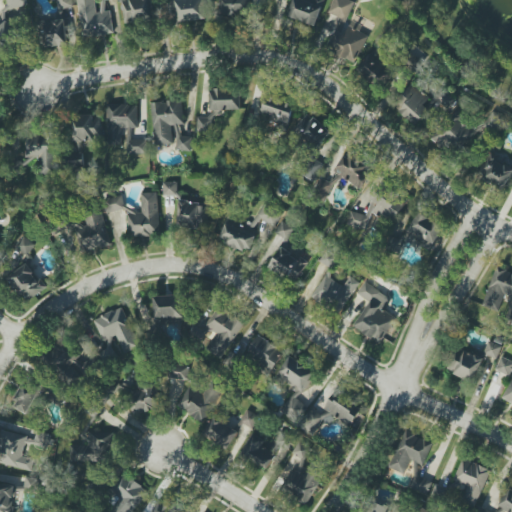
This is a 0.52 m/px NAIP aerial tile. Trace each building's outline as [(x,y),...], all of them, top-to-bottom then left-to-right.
[(0,48),(18,44),(11,15),(29,11),(26,0),(6,0),(8,8),(2,10),(4,22),(0,23),(0,48)] [(56,0),(58,11),(73,8),(71,0),(56,0)] [(77,0),(82,38),(114,34),(111,10),(106,11),(105,2),(96,3),(95,0),(77,0)] [(152,0),(119,0),(122,23),(155,19),(152,0)] [(176,0),(178,22),(206,19),(204,0),(176,0)] [(218,0),(218,15),(250,15),(250,0),(218,0)] [(291,0),(289,19),(319,24),(322,0),(291,0)] [(333,0),(328,14),(346,21),(355,2),(350,0),(333,0)] [(43,21),(44,47),(68,45),(66,20),(43,21)] [(367,34),(349,26),(345,34),(335,30),(326,50),(355,63),(367,34)] [(369,52),(358,72),(383,87),(394,67),(369,52)] [(429,109),(424,106),(431,97),(410,82),(393,107),(419,125),(429,109)] [(241,89),(210,89),(210,111),(242,110),(241,89)] [(262,120),(290,124),(294,103),(265,98),(262,120)] [(182,100),(152,101),(155,145),(172,144),(171,125),(184,124),(182,100)] [(108,104),(108,145),(125,145),(125,154),(145,154),(145,139),(132,140),(132,129),(138,128),(138,104),(108,104)] [(460,154),(478,132),(485,138),(493,128),(496,131),(503,122),(492,113),(480,128),(457,109),(432,139),(443,148),(447,143),(460,154)] [(293,128),(314,149),(331,133),(310,112),(293,128)] [(213,115),(207,115),(206,118),(198,117),(197,131),(211,132),(213,115)] [(102,117),(75,116),(74,141),(101,141),(102,117)] [(181,137),(181,126),(174,126),(174,150),(192,151),(192,137),(181,137)] [(57,134),(26,133),(25,165),(37,165),(37,174),(56,175),(57,134)] [(361,190),(374,170),(346,153),(328,182),(322,178),(313,190),(327,199),(340,177),(361,190)] [(506,189),(511,172),(511,164),(486,156),(478,179),(506,189)] [(317,180),(321,162),(312,160),(308,178),(317,180)] [(178,182),(164,182),(163,196),(177,196),(178,182)] [(397,223),(405,197),(376,188),(367,215),(350,210),(346,225),(365,231),(370,214),(397,223)] [(158,193),(141,193),(142,209),(124,209),(123,197),(105,198),(106,211),(127,210),(128,237),(160,236),(158,193)] [(207,227),(208,203),(179,202),(178,226),(207,227)] [(253,228),(228,219),(220,241),(250,252),(257,231),(254,230),(259,219),(276,226),(281,211),(262,204),(253,228)] [(431,250),(445,227),(419,211),(405,235),(431,250)] [(84,254),(112,244),(100,212),(86,218),(88,224),(75,229),(84,254)] [(295,228),(282,221),(275,233),(288,240),(295,228)] [(36,244),(23,235),(15,247),(28,256),(36,244)] [(270,267),(296,282),(310,257),(284,242),(270,267)] [(9,275),(24,302),(45,289),(30,263),(9,275)] [(500,312),(505,294),(511,296),(511,272),(495,268),(484,307),(500,312)] [(323,306),(327,301),(340,311),(360,283),(351,276),(345,283),(329,271),(311,297),(323,306)] [(389,297),(365,281),(357,294),(370,302),(354,327),(380,343),(396,318),(382,308),(389,297)] [(184,318),(184,295),(155,296),(155,319),(184,318)] [(244,323),(217,306),(200,334),(203,336),(212,341),(210,343),(226,353),(244,323)] [(103,341),(117,336),(124,354),(139,348),(124,307),(94,319),(103,341)] [(272,373),(285,350),(259,335),(246,358),(272,373)] [(498,358),(501,345),(488,341),(484,354),(498,358)] [(473,382),(483,358),(457,347),(447,371),(473,382)] [(87,381),(89,371),(95,372),(98,362),(79,358),(80,354),(55,348),(49,372),(87,381)] [(296,390),(280,412),(295,423),(307,406),(297,399),(316,373),(291,355),(276,375),(296,390)] [(502,400),(511,404),(511,363),(501,359),(496,370),(511,377),(502,400)] [(190,366),(173,365),(173,379),(189,379),(190,366)] [(158,378),(135,379),(136,411),(159,410),(158,378)] [(12,406),(28,414),(39,392),(23,384),(12,406)] [(190,385),(177,406),(203,422),(221,392),(210,385),(204,394),(190,385)] [(242,426),(249,430),(258,417),(247,409),(234,429),(238,432),(242,426)] [(230,448),(238,428),(211,418),(203,438),(230,448)] [(295,439),(282,430),(269,450),(262,445),(265,439),(254,432),(239,454),(266,471),(273,459),(279,463),(295,439)] [(433,442),(405,430),(389,468),(405,474),(411,460),(423,465),(433,442)] [(0,464),(32,470),(34,459),(23,457),(25,445),(50,449),(52,435),(37,432),(36,437),(2,432),(0,443),(0,464)] [(112,433),(89,432),(88,446),(70,445),(70,461),(110,463),(112,433)] [(277,488),(308,503),(325,468),(308,460),(314,449),(300,442),(277,488)] [(130,511),(129,501),(142,501),(141,474),(121,475),(122,485),(111,485),(111,511),(130,511)] [(412,491),(428,496),(433,481),(416,476),(412,491)] [(0,511),(13,511),(15,490),(38,492),(39,478),(25,477),(25,486),(0,484),(0,511)] [(500,511),(502,509),(508,511),(511,511),(511,489),(509,488),(494,511),(489,511),(487,510),(485,511),(500,511)] [(387,511),(389,506),(370,501),(367,511),(362,511),(359,511),(358,511),(387,511)]
